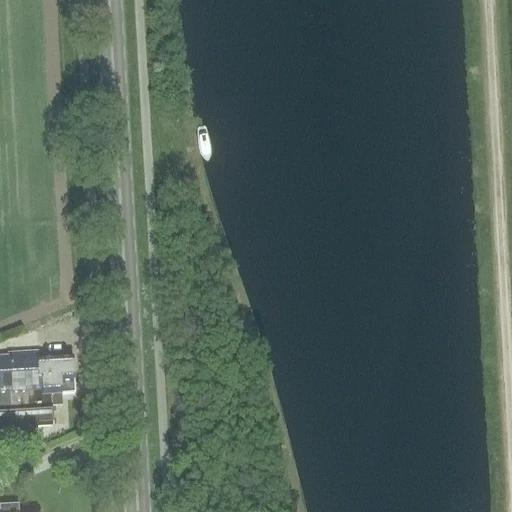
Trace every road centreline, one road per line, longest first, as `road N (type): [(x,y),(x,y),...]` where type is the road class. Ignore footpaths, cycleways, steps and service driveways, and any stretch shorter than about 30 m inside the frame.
road 1 (secondary): [(137,511),(108,0)]
road 2 (track): [(511,477),(487,0)]
